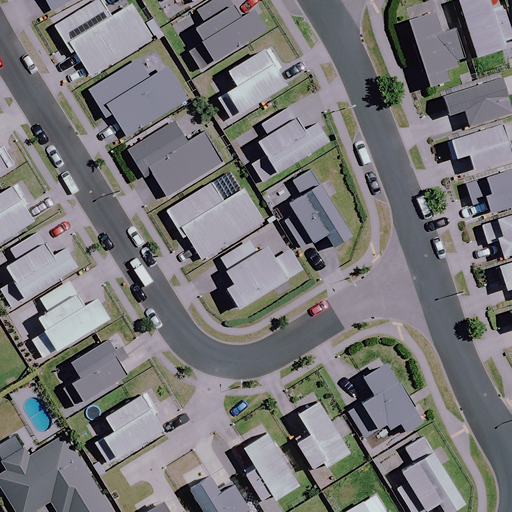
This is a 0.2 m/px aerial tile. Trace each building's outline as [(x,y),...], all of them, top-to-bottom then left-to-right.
[(45,0),(51,11),(74,0),(45,0)] [(111,19),(100,0),(91,0),(53,22),(71,54),(76,51),(89,75),(152,39),(133,6),(111,19)] [(503,51),(501,43),(510,40),(500,8),(491,11),(487,0),(459,0),(477,59),(503,51)] [(242,19),(234,6),(196,30),(205,44),(217,63),(267,31),(255,11),(242,19)] [(459,68),(457,61),(463,59),(455,32),(448,34),(440,37),(434,20),(412,27),(431,88),(449,83),(446,72),(459,68)] [(281,68),(269,48),(229,73),(237,87),(218,99),(231,121),(286,87),(277,71),(281,68)] [(187,100),(156,49),(89,90),(106,119),(113,115),(126,137),(187,100)] [(511,114),(501,81),(444,100),(450,120),(465,115),(469,127),(511,114)] [(303,133),(289,109),(262,125),(270,137),(259,144),(267,156),(251,166),(262,184),(328,143),(317,125),(303,133)] [(187,144),(174,124),(130,151),(146,179),(152,175),(166,198),(224,162),(206,133),(187,144)] [(511,155),(508,143),(502,125),(447,143),(452,161),(469,156),(474,171),(511,158),(511,155)] [(511,206),(511,168),(466,183),(472,206),(487,201),(491,213),(511,206)] [(0,243),(43,217),(21,181),(0,194),(0,243)] [(224,202),(212,184),(167,212),(184,239),(187,237),(202,261),(264,222),(244,190),(224,202)] [(351,237),(321,186),(289,205),(297,218),(287,224),(302,250),(327,235),(334,248),(351,237)] [(511,215),(482,225),(488,244),(499,241),(504,257),(511,254),(511,215)] [(257,253),(250,241),(220,260),(235,284),(226,289),(239,310),(303,271),(290,250),(276,259),(268,246),(257,253)] [(12,307),(75,270),(61,247),(50,253),(46,246),(8,269),(15,280),(1,289),(12,307)] [(511,262),(499,266),(506,291),(511,288),(511,262)] [(86,303),(73,281),(41,300),(50,313),(40,319),(47,331),(32,340),(44,359),(110,320),(96,297),(86,303)] [(128,375),(107,342),(72,364),(82,380),(65,391),(75,408),(128,375)] [(365,438),(386,426),(389,430),(400,424),(405,432),(422,423),(389,364),(364,378),(375,398),(350,412),(365,438)] [(146,393),(104,417),(114,434),(105,439),(117,459),(167,429),(146,393)] [(322,462),(326,468),(349,454),(319,404),(299,416),(310,433),(296,441),(312,468),(322,462)] [(282,456),(263,425),(239,439),(255,465),(244,472),(262,500),(272,494),(276,500),(299,486),(290,472),(298,467),(288,452),(282,456)] [(56,511),(111,511),(64,435),(34,454),(29,457),(25,449),(4,462),(11,472),(0,479),(0,488),(14,511),(34,511),(50,502),(56,511)] [(433,453),(424,437),(406,448),(415,463),(402,471),(409,483),(397,490),(411,511),(423,511),(439,503),(444,511),(451,511),(464,504),(441,466),(449,461),(441,448),(433,453)] [(220,494),(211,479),(191,491),(204,511),(247,511),(250,510),(234,485),(220,494)] [(387,511),(377,494),(347,511),(387,511)] [(169,511),(164,503),(148,511),(169,511)]
